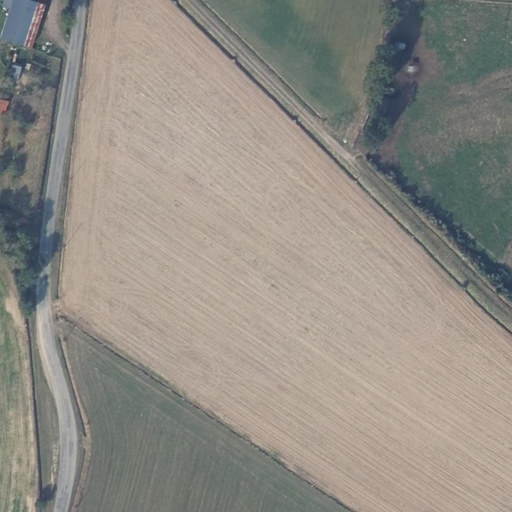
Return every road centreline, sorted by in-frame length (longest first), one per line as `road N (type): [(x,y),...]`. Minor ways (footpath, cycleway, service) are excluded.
road 1 (unclassified): [(82,0),(44,258),(42,303),(69,473),(59,511)]
road 2 (track): [(196,0),(511,314)]
